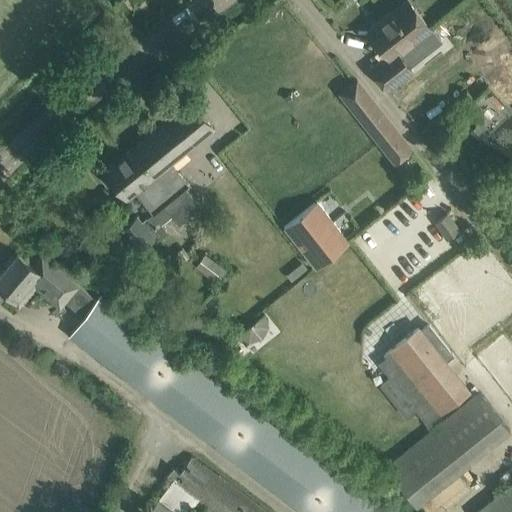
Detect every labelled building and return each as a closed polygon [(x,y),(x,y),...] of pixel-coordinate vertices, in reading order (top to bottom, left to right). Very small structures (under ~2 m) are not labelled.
[(387,54),(370,68),(388,90),(411,71),(397,54),(430,28),(407,0),(406,0),(389,13),(392,16),(370,33),(387,54)] [(511,71),(500,80),(509,93),(511,90),(511,71)] [(356,79),(339,91),(393,162),(411,147),(356,79)] [(140,186),(157,208),(133,227),(130,223),(121,231),(138,252),(166,229),(161,223),(170,215),(178,224),(200,206),(184,186),(188,183),(170,162),(213,127),(190,99),(104,169),(127,197),(140,186)] [(316,200),(283,226),(316,267),(348,241),(316,200)] [(447,212),(435,221),(446,236),(458,227),(447,212)] [(17,252),(0,273),(0,284),(6,289),(7,290),(7,291),(8,292),(9,293),(16,298),(28,284),(33,278),(61,302),(62,303),(78,283),(61,269),(57,266),(42,254),(33,265),(17,252)] [(205,254),(195,268),(217,283),(227,269),(205,254)] [(81,318),(69,333),(305,511),(386,511),(99,294),(96,298),(81,318)] [(252,344),(276,326),(266,313),(242,330),(252,344)] [(385,353),(398,370),(381,384),(406,416),(415,408),(427,423),(468,390),(444,360),(452,354),(428,324),(420,330),(417,327),(385,353)] [(511,431),(478,392),(384,467),(416,506),(511,431)] [(189,511),(193,508),(198,511),(262,511),(192,457),(179,474),(172,468),(163,480),(169,485),(156,504),(154,503),(146,511),(189,511)] [(511,511),(511,480),(472,511),(511,511)]
